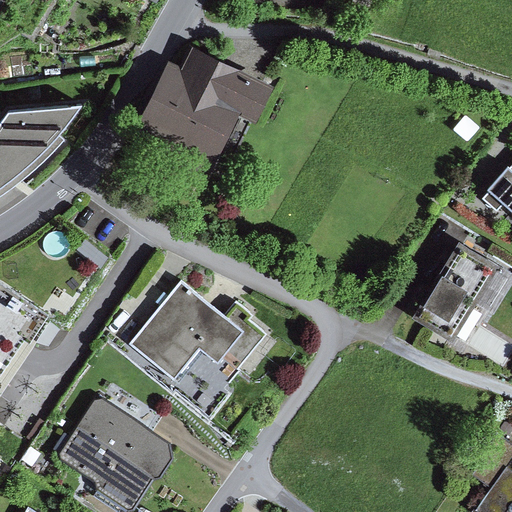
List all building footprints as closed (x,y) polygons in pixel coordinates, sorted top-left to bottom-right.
[(275,79),(190,39),(179,62),(169,57),(130,140),(207,176),(238,108),(257,117),(275,79)] [(0,192),(2,191),(27,172),(46,155),(66,134),(59,130),(67,117),(81,97),(8,104),(0,116),(0,192)] [(511,163),(510,165),(507,162),(487,185),(490,188),(483,196),(496,207),(504,198),(511,205),(511,163)] [(511,283),(511,269),(459,237),(412,313),(453,338),(476,301),(494,312),(511,283)] [(85,238),(77,248),(101,266),(108,256),(85,238)] [(0,396),(1,397),(50,322),(42,316),(48,307),(0,275),(0,396)] [(181,277),(129,341),(174,377),(199,345),(218,360),(221,357),(236,369),(267,332),(250,318),(254,313),(236,298),(225,312),(181,277)] [(94,398),(78,424),(154,473),(161,473),(173,455),(170,438),(102,397),(94,398)] [(154,473),(78,424),(61,450),(62,458),(96,478),(97,487),(127,507),(133,505),(154,473)] [(511,511),(511,437),(496,427),(466,470),(489,487),(475,507),(482,511),(511,511)]
